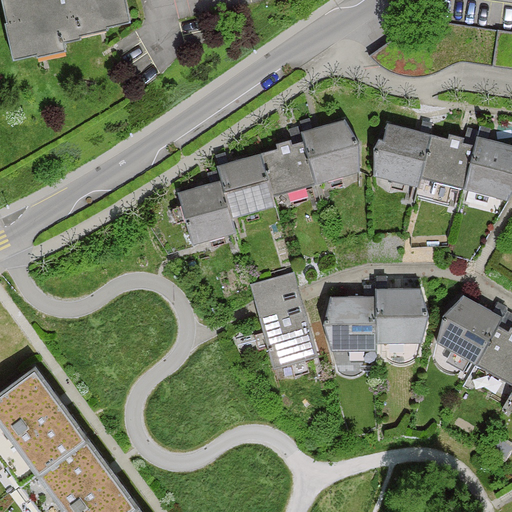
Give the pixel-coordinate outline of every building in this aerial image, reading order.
[(131,27),(126,0),(9,0),(20,62),(86,51),(83,35),(131,27)] [(511,25),(500,24),(494,60),(511,62),(511,25)] [(302,136),(305,145),(316,186),(362,173),(348,123),(302,136)] [(433,139),(388,131),(378,181),(423,190),(433,139)] [(475,148),(433,139),(423,190),(465,198),(466,193),(475,148)] [(511,148),(476,141),(475,148),(466,193),(511,201),(511,148)] [(305,145),(261,157),(273,198),(316,186),(305,145)] [(219,169),(223,182),(233,219),(276,207),(273,198),(261,157),(219,169)] [(223,182),(182,194),(199,251),(239,240),(233,219),(223,182)] [(293,269),(253,281),(264,317),(304,305),(293,269)] [(377,294),(377,302),(378,346),(426,345),(425,293),(377,294)] [(503,321),(466,301),(441,345),(478,366),(498,330),(503,321)] [(377,302),(333,302),(334,352),(378,351),(378,346),(377,302)] [(304,305),(264,317),(277,364),(317,352),(304,305)] [(511,337),(498,330),(478,366),(511,384),(511,337)] [(87,439),(35,367),(0,392),(0,426),(36,476),(87,439)] [(136,511),(139,510),(87,439),(36,476),(62,511),(136,511)]
